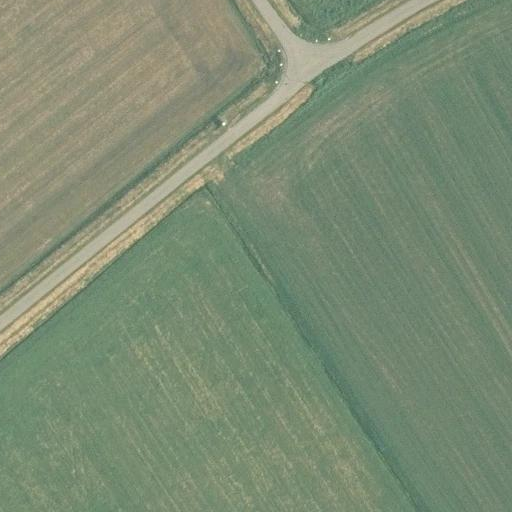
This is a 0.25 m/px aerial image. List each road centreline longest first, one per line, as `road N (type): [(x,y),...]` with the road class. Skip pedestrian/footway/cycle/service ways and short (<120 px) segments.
road 1 (unclassified): [(0,314),(304,67)]
road 2 (unclassified): [(304,67),(409,0)]
